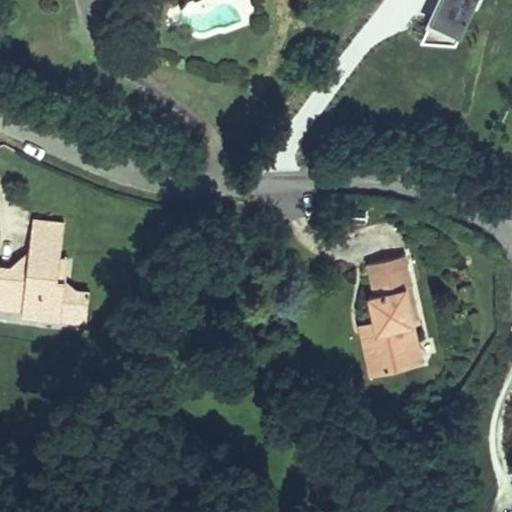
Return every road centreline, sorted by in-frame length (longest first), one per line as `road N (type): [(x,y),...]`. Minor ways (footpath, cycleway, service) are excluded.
road 1 (residential): [(0,112),(125,166),(199,179),(322,169),(422,178),(511,227)]
road 2 (unknown): [(259,175),(407,0)]
